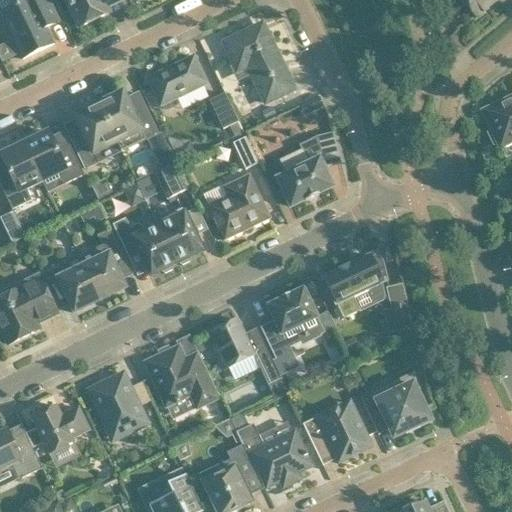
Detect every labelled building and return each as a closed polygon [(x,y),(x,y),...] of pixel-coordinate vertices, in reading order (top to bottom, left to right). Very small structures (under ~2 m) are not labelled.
[(17,0),(20,4),(0,14),(7,26),(4,28),(10,43),(14,41),(20,55),(23,60),(55,45),(47,29),(59,23),(60,23),(57,17),(48,0),(17,0)] [(67,0),(81,28),(109,14),(105,7),(120,0),(67,0)] [(459,0),(476,20),(498,0),(459,0)] [(253,29),(224,44),(234,66),(236,69),(244,65),(247,64),(247,63),(251,65),(255,72),(253,77),(255,81),(266,104),(295,90),(294,89),(293,90),(287,77),(288,76),(282,63),(280,60),(268,34),(266,35),(265,32),(257,29),(254,31),(253,29)] [(166,71),(148,80),(161,107),(162,106),(164,110),(168,112),(178,107),(179,103),(178,99),(207,85),(194,57),(177,66),(177,65),(175,66),(176,68),(168,71),(168,70),(166,70),(166,71)] [(113,94),(97,101),(99,105),(118,143),(138,133),(142,142),(158,135),(154,126),(150,118),(138,94),(126,100),(123,94),(115,98),(113,94)] [(224,94),(209,101),(223,130),(230,127),(238,124),(224,94)] [(511,97),(482,112),(491,129),(488,134),(494,146),(499,146),(500,149),(511,143),(511,97)] [(80,126),(68,132),(79,155),(81,160),(86,170),(104,161),(99,152),(118,143),(99,105),(97,101),(79,110),(80,114),(75,117),(80,126)] [(266,121),(276,116),(272,107),(262,112),(266,121)] [(37,132),(23,140),(43,183),(59,175),(66,185),(85,176),(69,143),(68,144),(71,150),(60,156),(49,132),(39,137),(37,132)] [(310,165),(303,151),(282,162),(288,175),(278,180),(291,208),(305,201),(306,202),(320,196),(319,195),(333,188),(324,168),(325,168),(326,169),(341,165),(333,134),(318,138),(323,159),(310,165)] [(246,171),(259,165),(246,138),(233,144),(246,171)] [(26,191),(43,183),(23,140),(8,146),(10,151),(0,155),(12,179),(1,184),(0,182),(0,184),(12,211),(30,203),(26,191)] [(183,146),(173,151),(177,161),(195,153),(192,148),(185,145),(183,146)] [(170,152),(158,158),(164,171),(176,165),(170,152)] [(177,165),(176,165),(164,171),(155,176),(167,201),(189,190),(177,165)] [(210,206),(209,207),(225,241),(244,232),(243,231),(252,227),(252,228),(270,220),(250,176),(224,188),(229,197),(210,206)] [(103,182),(92,186),(99,200),(113,194),(108,183),(103,182)] [(511,191),(503,196),(508,207),(511,205),(511,191)] [(98,205),(91,209),(95,218),(97,223),(105,219),(98,205)] [(171,221),(158,227),(176,265),(177,264),(182,266),(191,263),(192,257),(203,252),(183,209),(169,216),(171,221)] [(13,213),(0,219),(12,244),(25,238),(13,213)] [(33,219),(21,225),(26,236),(38,231),(33,219)] [(176,265),(158,227),(146,233),(144,228),(138,225),(130,229),(126,219),(113,225),(129,260),(141,254),(152,277),(160,273),(165,275),(173,271),(175,265),(176,265)] [(84,267),(100,301),(126,289),(117,270),(127,265),(115,240),(92,251),(96,261),(84,267)] [(383,271),(384,276),(386,276),(382,263),(382,262),(381,261),(380,260),(379,259),(378,259),(377,258),(375,258),(374,259),(373,259),(372,257),(355,266),(356,268),(351,270),(350,269),(349,269),(348,268),(347,268),(345,268),(344,268),(343,269),(342,270),(341,271),(341,272),(325,280),(337,305),(338,305),(345,319),(362,311),(356,298),(368,293),(367,291),(384,283),(380,273),(383,271)] [(65,295),(75,314),(100,301),(84,267),(71,273),(66,262),(42,273),(55,300),(65,295)] [(43,318),(44,320),(57,314),(39,276),(4,292),(8,302),(0,305),(0,326),(9,345),(39,331),(36,324),(38,323),(37,321),(43,318)] [(320,334),(324,332),(304,290),(290,296),(290,295),(281,299),(281,301),(268,307),(275,322),(261,328),(276,361),(292,353),(289,348),(301,342),(303,346),(321,337),(320,334)] [(397,331),(398,331),(399,334),(412,330),(406,304),(392,308),(393,311),(392,311),(397,331)] [(237,320),(211,333),(212,335),(217,345),(222,356),(219,357),(225,371),(229,369),(235,382),(261,370),(256,360),(255,357),(244,335),(237,320)] [(385,336),(375,341),(378,348),(388,343),(385,336)] [(180,401),(191,396),(197,410),(220,399),(199,354),(185,361),(179,348),(145,364),(167,408),(176,403),(177,405),(181,403),(180,401)] [(257,360),(275,398),(287,392),(269,354),(257,360)] [(103,384),(88,392),(108,434),(113,443),(132,434),(149,426),(140,408),(131,388),(124,374),(111,381),(103,384)] [(374,393),(361,399),(378,436),(391,430),(394,438),(405,432),(406,435),(431,423),(422,405),(420,401),(421,401),(416,384),(414,374),(396,383),(374,393)] [(350,377),(343,380),(349,392),(355,389),(350,377)] [(321,462),(334,455),(339,464),(372,448),(350,403),(303,425),(321,462)] [(43,443),(49,455),(74,443),(73,439),(90,431),(79,408),(67,414),(68,416),(63,419),(57,407),(32,419),(36,428),(43,443)] [(237,432),(250,426),(244,414),(231,420),(237,432)] [(237,445),(241,443),(236,434),(230,421),(215,428),(227,438),(232,436),(237,445)] [(254,425),(236,434),(241,443),(242,446),(262,485),(265,484),(267,488),(281,482),(284,489),(300,481),(297,474),(311,467),(295,433),(293,434),(265,448),(260,437),(254,425)] [(36,428),(26,433),(30,443),(33,448),(43,443),(36,428)] [(0,472),(12,466),(19,481),(43,469),(33,448),(30,443),(18,449),(8,430),(0,433),(0,472)] [(157,438),(155,445),(158,453),(172,446),(165,434),(157,438)] [(189,440),(173,447),(180,461),(191,456),(189,440)] [(263,489),(262,485),(242,446),(227,453),(231,461),(215,468),(219,475),(203,483),(216,511),(236,511),(253,503),(249,496),(263,489)] [(204,511),(186,476),(176,481),(174,477),(153,487),(161,503),(151,507),(149,507),(151,511),(204,511)] [(71,498),(61,503),(65,511),(69,511),(73,510),(75,505),(71,498)] [(448,511),(445,504),(430,511),(426,502),(421,504),(420,502),(408,507),(409,510),(404,511),(448,511)]
